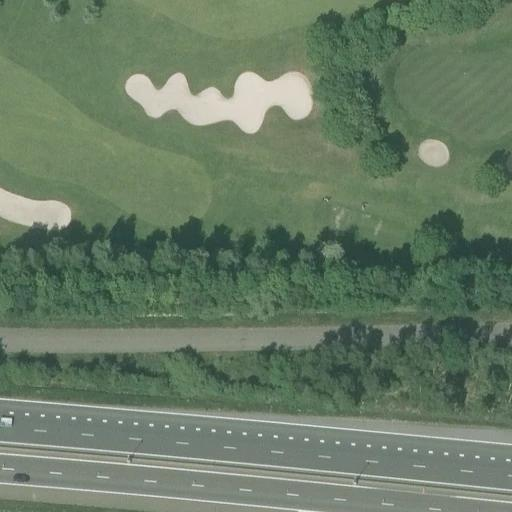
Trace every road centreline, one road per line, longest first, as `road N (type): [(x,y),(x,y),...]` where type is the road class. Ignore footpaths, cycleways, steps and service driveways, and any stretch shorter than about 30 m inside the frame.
road 1 (motorway): [(511,472),(0,425)]
road 2 (unclassified): [(511,337),(0,336)]
road 3 (motorway): [(0,471),(435,511)]
